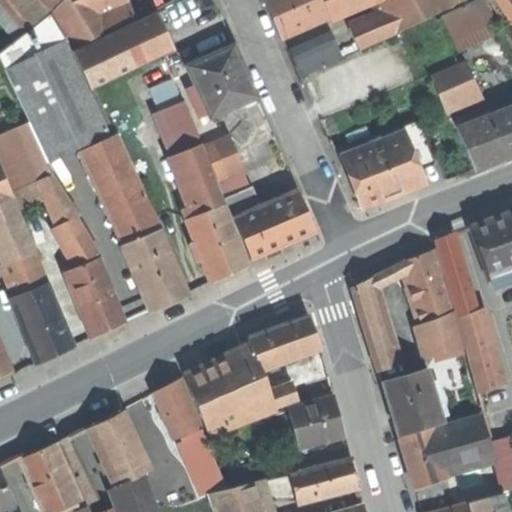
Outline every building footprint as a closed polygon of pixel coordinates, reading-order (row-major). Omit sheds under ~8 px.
[(7,0),(30,27),(63,0),(7,0)] [(106,18),(97,3),(94,0),(69,0),(54,13),(77,48),(112,29),(106,18)] [(268,0),(275,15),(282,31),(327,11),(322,0),(268,0)] [(322,0),(327,11),(353,0),(322,0)] [(447,0),(385,0),(394,19),(400,32),(451,8),(447,0)] [(511,0),(487,0),(506,37),(511,35),(508,30),(511,26),(511,0)] [(444,20),(456,47),(497,28),(484,1),(444,20)] [(129,8),(106,18),(112,29),(135,19),(129,8)] [(330,17),(327,11),(282,31),(285,37),(330,17)] [(157,14),(72,54),(90,93),(176,53),(167,34),(157,14)] [(360,50),(400,32),(394,19),(352,32),(360,50)] [(292,57),(301,78),(342,60),(333,40),(292,57)] [(109,133),(90,93),(72,54),(66,43),(6,71),(31,123),(48,162),(109,133)] [(233,48),(187,68),(195,86),(186,89),(198,118),(208,113),(210,118),(255,99),(244,73),(233,48)] [(166,61),(101,94),(119,134),(158,115),(183,103),(166,61)] [(431,78),(445,112),(479,97),(464,64),(431,78)] [(158,115),(179,172),(205,160),(183,103),(158,115)] [(456,130),(473,171),(496,162),(511,155),(511,137),(505,120),(502,119),(484,127),(481,120),(456,130)] [(24,187),(42,179),(53,175),(48,162),(31,123),(0,135),(0,156),(14,191),(24,187)] [(343,159),(362,209),(390,198),(389,194),(398,191),(421,182),(415,165),(430,159),(418,130),(343,159)] [(108,182),(135,240),(159,229),(117,135),(93,146),(108,182)] [(227,138),(204,147),(218,180),(242,170),(227,138)] [(101,185),(108,182),(93,146),(85,150),(101,185)] [(179,172),(195,216),(223,205),(205,160),(179,172)] [(0,206),(15,200),(0,163),(0,206)] [(249,188),(242,170),(218,180),(226,198),(249,188)] [(42,179),(60,226),(78,217),(80,215),(53,175),(42,179)] [(32,205),(24,187),(14,191),(22,209),(32,205)] [(227,203),(251,260),(281,247),(315,233),(298,192),(254,210),(248,195),(227,203)] [(0,231),(1,234),(9,263),(35,252),(15,200),(0,206),(0,231)] [(230,273),(248,265),(223,205),(195,216),(189,219),(214,279),(230,273)] [(511,213),(496,219),(472,227),(490,278),(511,270),(511,213)] [(58,227),(79,268),(100,260),(102,258),(78,217),(60,226),(58,227)] [(170,301),(188,293),(159,229),(135,240),(125,245),(153,309),(170,301)] [(453,235),(435,240),(458,319),(476,314),(453,235)] [(9,263),(22,295),(48,285),(35,252),(9,263)] [(414,258),(401,263),(422,325),(426,323),(454,313),(432,252),(414,258)] [(70,272),(95,336),(109,330),(124,323),(100,260),(79,268),(70,272)] [(371,280),(353,290),(381,377),(398,372),(396,365),(400,363),(371,280)] [(15,298),(41,360),(56,354),(74,347),(48,285),(22,295),(15,298)] [(463,350),(454,313),(426,323),(435,357),(463,350)] [(478,313),(476,314),(458,319),(480,391),(499,386),(478,313)] [(248,339),(250,343),(260,370),(320,348),(314,332),(309,317),(248,339)] [(0,375),(12,371),(0,341),(0,375)] [(250,343),(229,354),(254,419),(275,411),(269,395),(260,370),(250,343)] [(184,377),(209,435),(254,419),(229,354),(205,366),(184,377)] [(383,385),(399,438),(444,425),(428,371),(383,385)] [(201,429),(180,380),(167,386),(154,392),(175,440),(201,429)] [(293,386),(269,395),(275,411),(298,400),(293,386)] [(333,395),(288,408),(300,448),(344,436),(338,414),(333,395)] [(107,419),(89,427),(117,485),(145,472),(151,468),(123,411),(107,419)] [(462,463),(492,454),(489,442),(482,418),(433,431),(444,468),(462,463)] [(447,481),(444,468),(433,431),(433,430),(400,439),(407,465),(414,490),(447,481)] [(511,437),(511,435),(489,442),(492,454),(502,489),(511,486),(511,437)] [(59,441),(87,502),(97,498),(69,437),(59,441)] [(56,443),(23,458),(47,511),(56,511),(82,500),(56,443)] [(210,449),(190,457),(207,494),(209,493),(227,489),(210,449)] [(503,492),(502,489),(492,454),(462,463),(469,489),(462,491),(465,502),(503,492)] [(351,460),(299,473),(305,500),(357,487),(354,473),(351,460)] [(223,473),(228,488),(254,482),(249,466),(223,473)] [(0,511),(13,511),(18,510),(0,471),(0,511)] [(159,511),(145,472),(117,485),(130,511),(159,511)] [(299,473),(258,481),(264,499),(305,500),(299,473)] [(228,488),(227,489),(209,493),(216,511),(267,511),(264,499),(258,481),(254,482),(228,488)] [(468,504),(469,511),(508,511),(504,494),(468,504)] [(453,506),(454,511),(469,511),(468,504),(467,503),(453,506)]
